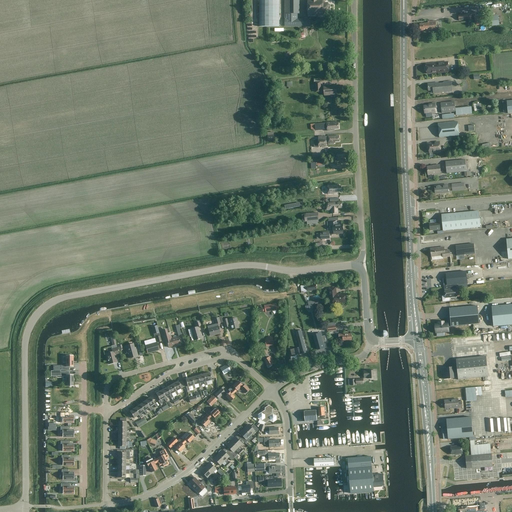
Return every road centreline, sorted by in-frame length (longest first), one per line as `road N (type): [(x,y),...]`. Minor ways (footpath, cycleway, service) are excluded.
road 1 (unclassified): [(25,506),(24,344),(48,303),(226,267),(359,264)]
road 2 (unclassified): [(359,264),(353,0)]
road 3 (primary): [(407,207),(403,0)]
road 4 (residential): [(105,503),(137,498),(181,475),(271,390)]
road 5 (primary): [(432,511),(418,339)]
road 6 (residential): [(105,410),(114,378),(224,347),(233,355)]
road 7 (residential): [(105,410),(165,374),(233,355)]
road 8 (primary): [(418,339),(407,207)]
